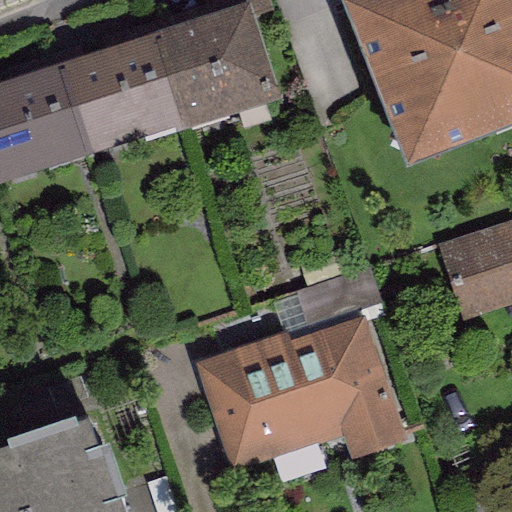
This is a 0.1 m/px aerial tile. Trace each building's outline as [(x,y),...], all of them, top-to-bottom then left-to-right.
[(262,0),(199,0),(208,25),(251,12),(265,8),(262,0)] [(511,0),(364,0),(367,7),(340,17),(404,185),(511,143),(511,0)] [(208,25),(156,42),(184,132),(186,138),(282,108),(251,12),(208,25)] [(156,42),(61,71),(91,162),(184,132),(156,42)] [(61,71),(0,91),(0,192),(91,162),(61,71)] [(511,223),(438,248),(463,325),(511,309),(511,223)] [(289,337),(193,368),(229,478),(345,441),(353,465),(406,448),(365,322),(292,345),(289,337)] [(0,511),(123,511),(126,511),(108,457),(97,460),(88,435),(0,463),(0,511)]
